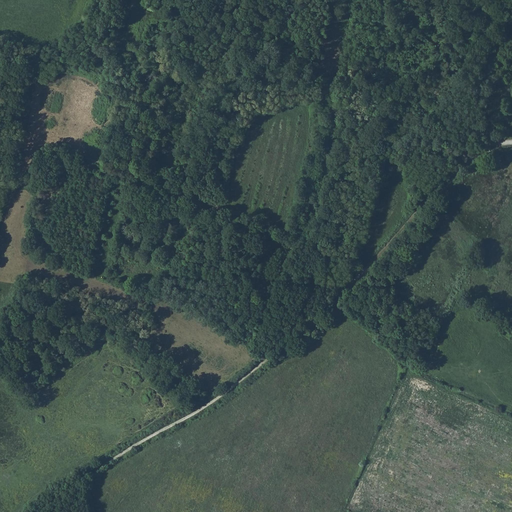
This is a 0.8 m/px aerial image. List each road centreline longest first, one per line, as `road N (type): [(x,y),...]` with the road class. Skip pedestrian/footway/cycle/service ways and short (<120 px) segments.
road 1 (track): [(48,511),(95,469),(285,347),(452,173),(489,146)]
road 2 (track): [(360,272),(216,204),(62,158)]
